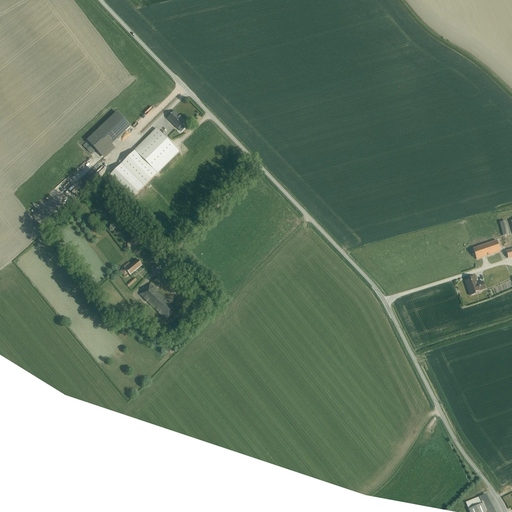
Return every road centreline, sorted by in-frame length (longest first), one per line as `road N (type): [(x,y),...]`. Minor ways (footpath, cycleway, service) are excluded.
road 1 (residential): [(504,511),(460,448),(377,291),(100,0)]
road 2 (unknown): [(187,91),(68,207)]
